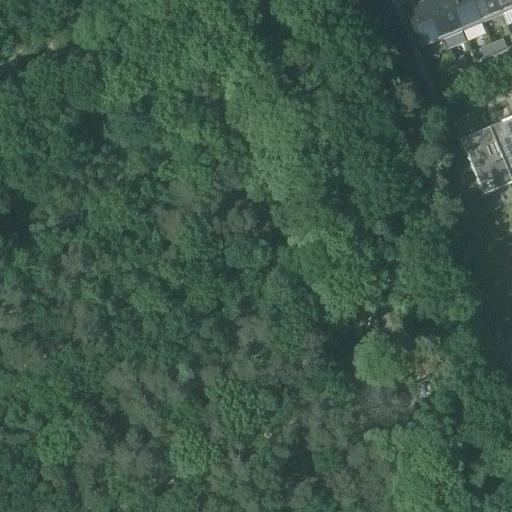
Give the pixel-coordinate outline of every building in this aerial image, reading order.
[(462,32),(448,0),(433,0),(429,2),(426,3),(442,41),(462,32)] [(448,0),(462,32),(482,24),(471,0),(448,0)] [(502,15),(494,0),(471,0),(482,24),(502,15)] [(511,0),(494,0),(502,15),(511,10),(511,0)] [(442,41),(426,3),(424,4),(423,1),(414,4),(415,8),(405,12),(421,50),(442,41)] [(491,46),(494,53),(505,49),(502,41),(491,46)] [(483,58),(494,53),(491,46),(480,51),(483,58)] [(451,63),(454,70),(465,65),(462,58),(451,63)] [(443,74),(454,70),(451,63),(440,67),(443,74)] [(511,118),(459,141),(483,196),(511,183),(511,118)] [(493,352),(502,372),(511,367),(511,347),(511,344),(493,352)]
